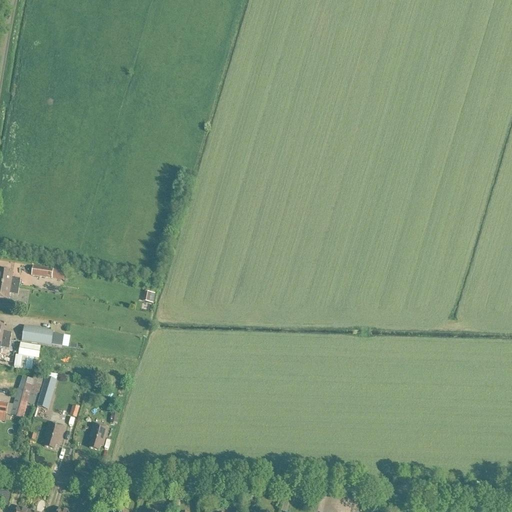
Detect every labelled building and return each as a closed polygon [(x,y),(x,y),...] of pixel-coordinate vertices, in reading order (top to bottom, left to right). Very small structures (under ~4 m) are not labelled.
[(33,268),(32,278),(52,281),(54,271),(33,268)] [(0,285),(19,289),(21,281),(12,280),(13,274),(0,271),(0,285)] [(18,297),(19,289),(0,285),(0,300),(8,302),(9,296),(18,297)] [(146,294),(144,304),(153,306),(155,296),(146,294)] [(0,341),(10,343),(12,335),(3,334),(4,327),(0,326),(0,341)] [(22,343),(51,348),(52,347),(62,348),(64,337),(53,335),(54,333),(24,328),(22,343)] [(9,351),(10,343),(0,341),(0,352),(1,350),(9,351)] [(40,348),(20,345),(19,356),(38,359),(40,348)] [(32,372),(34,360),(16,357),(14,369),(32,372)] [(39,403),(50,407),(57,383),(46,380),(39,403)] [(14,407),(11,418),(23,421),(27,406),(30,394),(19,391),(18,391),(14,407)] [(0,415),(6,417),(8,406),(0,404),(0,415)] [(76,419),(79,410),(73,408),(70,417),(76,419)] [(119,415),(112,413),(110,425),(117,426),(119,415)] [(59,447),(64,429),(50,424),(45,439),(48,439),(45,449),(55,452),(56,447),(59,447)] [(103,449),(109,430),(94,426),(90,440),(92,441),(89,450),(99,453),(101,448),(103,449)]
